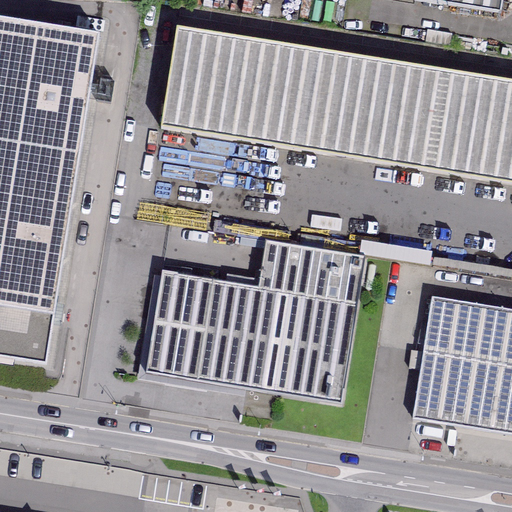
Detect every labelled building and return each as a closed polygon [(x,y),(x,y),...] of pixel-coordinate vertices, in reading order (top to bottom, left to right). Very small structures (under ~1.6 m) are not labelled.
[(498,0),(387,0),(495,17),(498,0)] [(94,42),(0,26),(0,360),(41,368),(94,42)] [(511,87),(168,31),(151,130),(511,188),(511,87)] [(434,265),(437,249),(367,237),(364,252),(434,265)] [(250,290),(152,275),(137,374),(339,405),(361,262),(257,245),(250,290)] [(511,313),(431,301),(412,422),(511,437),(511,313)]
